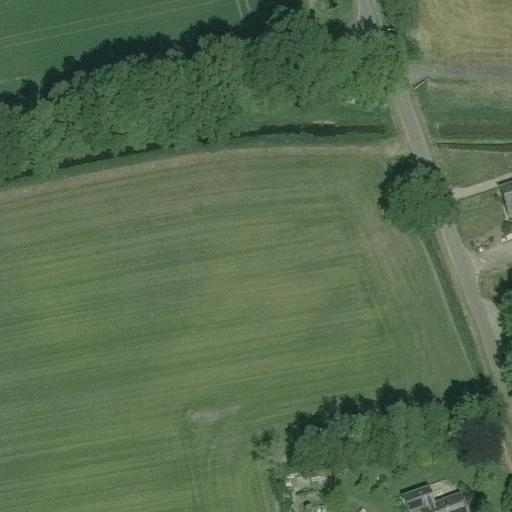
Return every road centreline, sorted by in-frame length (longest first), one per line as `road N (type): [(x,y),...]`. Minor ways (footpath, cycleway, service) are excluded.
road 1 (unclassified): [(0,126),(377,43)]
road 2 (unclassified): [(511,403),(377,43)]
